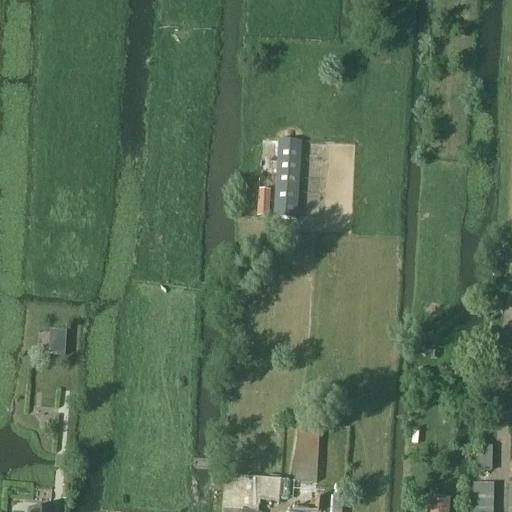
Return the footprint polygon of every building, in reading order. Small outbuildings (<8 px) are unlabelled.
[(296,221),(301,143),(278,142),(273,219),(296,221)] [(258,191),(257,201),(259,202),(269,202),(270,192),(260,191),(258,191)] [(298,429),(295,484),(316,485),(319,431),(298,429)] [(258,511),(259,503),(279,505),(281,483),(225,478),(221,511),(258,511)] [(493,511),(494,487),(474,486),(472,511),(493,511)] [(449,511),(449,507),(450,500),(439,499),(437,511),(449,511)]
